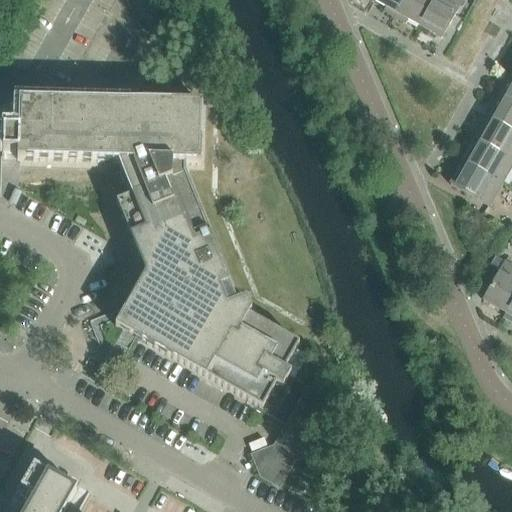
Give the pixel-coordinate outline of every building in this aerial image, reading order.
[(0,197),(1,198),(2,162),(3,154),(18,154),(17,162),(119,165),(129,191),(132,198),(123,201),(116,204),(145,276),(127,308),(115,328),(136,340),(262,411),(274,417),(294,381),(289,378),(291,375),(285,371),(297,349),(299,346),(248,317),(251,312),(246,300),(237,303),(186,176),(185,167),(200,167),(202,106),(132,104),(173,33),(159,0),(42,0),(5,66),(0,65),(0,197)] [(404,0),(375,0),(374,2),(396,15),(404,0)] [(404,0),(396,15),(418,27),(433,0),(404,0)] [(460,0),(433,0),(418,27),(441,40),(463,2),(460,0)] [(511,76),(500,98),(511,104),(511,76)] [(511,104),(500,98),(488,120),(511,133),(511,104)] [(511,162),(511,133),(488,120),(475,142),(511,162)] [(511,166),(511,162),(475,142),(463,164),(501,185),(511,166)] [(501,185),(463,164),(450,186),(488,208),(501,185)] [(483,302),(505,315),(511,303),(511,267),(505,263),(483,302)] [(274,448),(251,456),(260,478),(279,489),(324,411),(319,397),(320,397),(313,379),(287,424),(274,448)] [(64,511),(76,492),(73,490),(70,483),(63,479),(60,483),(57,476),(50,472),(47,476),(44,468),(36,464),(20,491),(28,496),(22,507),(26,509),(25,511),(23,511),(64,511)]
